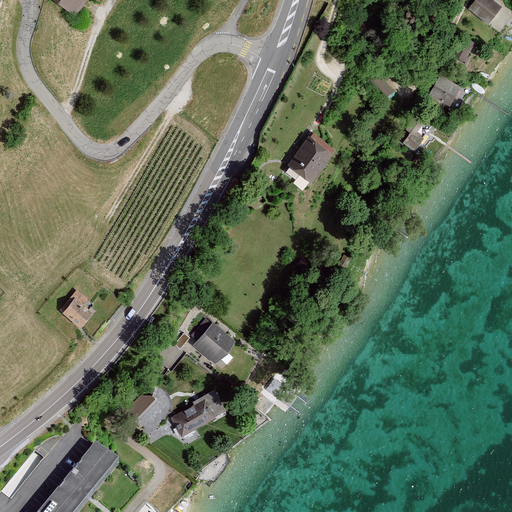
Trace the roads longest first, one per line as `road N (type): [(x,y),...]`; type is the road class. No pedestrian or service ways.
road 1 (primary): [(273,64),(207,197),(130,323),(0,446)]
road 2 (residential): [(273,64),(237,45),(212,44),(120,146),(94,150),(31,77),(23,51),(29,0)]
road 3 (motorway): [(0,179),(218,0)]
road 4 (motorway): [(150,0),(0,110)]
